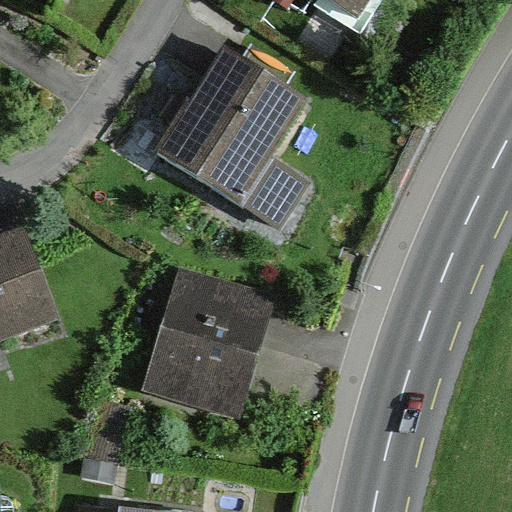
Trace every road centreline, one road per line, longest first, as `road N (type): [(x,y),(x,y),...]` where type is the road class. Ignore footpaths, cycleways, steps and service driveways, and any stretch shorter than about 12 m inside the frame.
road 1 (secondary): [(511,133),(450,258),(400,400),(374,511)]
road 2 (residential): [(0,174),(42,164),(93,119),(167,0)]
